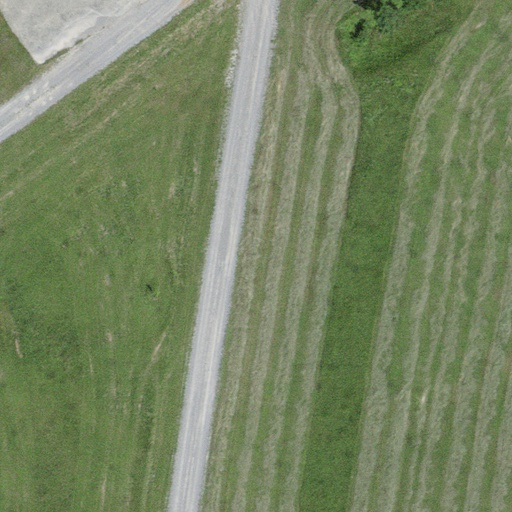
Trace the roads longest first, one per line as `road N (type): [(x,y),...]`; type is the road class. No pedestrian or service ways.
road 1 (track): [(187,511),(260,0)]
road 2 (track): [(0,118),(168,0)]
